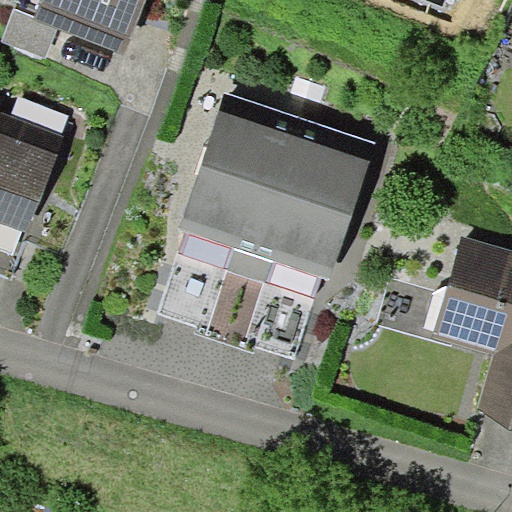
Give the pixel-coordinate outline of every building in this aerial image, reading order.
[(144,0),(40,0),(34,17),(58,26),(124,52),(144,0)] [(34,17),(14,9),(2,40),(46,57),(58,26),(34,17)] [(181,229),(257,253),(302,116),(226,91),(181,229)] [(18,96),(12,113),(62,131),(69,115),(18,96)] [(12,113),(0,108),(0,222),(22,231),(27,233),(66,132),(62,131),(12,113)] [(377,141),(302,116),(257,253),(332,278),(377,141)] [(0,248),(13,253),(22,231),(0,222),(0,248)] [(511,247),(463,234),(434,337),(493,355),(477,407),(511,427),(511,247)]
